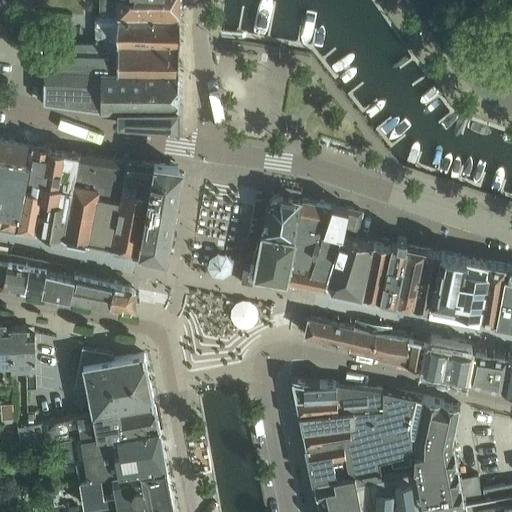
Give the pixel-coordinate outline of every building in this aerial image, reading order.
[(21,0),(21,3),(27,10),(37,10),(43,5),(42,0),(21,0)] [(170,0),(109,0),(109,10),(98,10),(97,16),(178,17),(178,0),(170,0)] [(95,26),(95,41),(178,42),(178,17),(97,16),(97,26),(95,26)] [(50,27),(49,36),(68,37),(68,28),(50,27)] [(50,42),(50,69),(116,72),(178,74),(178,42),(95,41),(50,42)] [(42,103),(53,103),(101,105),(101,109),(178,109),(178,74),(116,72),(50,69),(44,69),(42,103)] [(178,129),(178,114),(178,109),(101,109),(101,116),(118,117),(118,123),(178,129)] [(0,221),(17,225),(31,143),(0,136),(0,221)] [(31,143),(17,225),(33,229),(47,147),(31,143)] [(47,147),(33,229),(64,235),(72,189),(72,183),(77,153),(47,147)] [(72,189),(64,235),(111,245),(127,160),(106,158),(77,153),(72,183),(72,189)] [(127,160),(111,245),(137,250),(153,163),(127,160)] [(153,163),(137,250),(165,256),(173,204),(177,204),(179,197),(181,197),(182,174),(176,174),(177,167),(158,163),(153,163)] [(266,206),(262,235),(266,236),(266,231),(294,236),(301,199),(301,198),(279,193),(273,197),(268,202),(266,206)] [(328,288),(379,299),(390,245),(388,244),(373,241),(342,234),(343,229),(348,207),(332,203),(332,205),(302,199),(294,236),(287,279),(287,280),(328,288)] [(284,290),(285,283),(286,280),(287,280),(287,279),(294,236),(266,231),(266,236),(262,235),(258,255),(248,253),(243,282),(284,290)] [(390,245),(379,299),(395,302),(408,244),(405,244),(407,237),(398,235),(397,241),(391,241),(390,245)] [(408,244),(395,302),(412,305),(424,248),(408,244)] [(424,248),(412,305),(428,309),(440,251),(424,248)] [(223,250),(214,249),(208,254),(206,262),(211,269),(219,270),(226,266),(227,258),(223,250)] [(440,251),(428,309),(455,314),(477,318),(487,261),(465,256),(440,251)] [(41,286),(45,266),(7,258),(3,278),(41,286)] [(487,261),(477,318),(494,321),(505,264),(487,261)] [(511,265),(505,264),(494,321),(511,324),(511,322),(511,265)] [(45,266),(41,286),(70,292),(74,272),(45,266)] [(74,272),(70,292),(82,294),(110,300),(113,280),(74,272)] [(113,280),(110,300),(135,306),(134,287),(130,284),(113,280)] [(304,334),(306,334),(350,342),(354,325),(308,316),(304,334)] [(0,361),(4,361),(3,376),(3,384),(13,384),(13,371),(13,367),(12,367),(11,326),(4,326),(4,321),(0,320),(0,361)] [(354,325),(350,342),(363,345),(362,349),(386,356),(391,332),(354,325)] [(13,367),(13,371),(27,370),(27,388),(37,388),(35,331),(27,331),(27,326),(11,326),(12,367),(13,367)] [(391,332),(386,356),(402,361),(404,361),(409,336),(391,332)] [(409,336),(404,361),(423,365),(428,340),(409,336)] [(428,340),(423,365),(444,369),(449,344),(428,340)] [(449,344),(444,369),(444,371),(465,376),(471,348),(449,344)] [(93,412),(68,417),(155,402),(145,352),(114,357),(113,353),(83,347),(76,380),(87,382),(93,412)] [(471,348),(465,376),(502,385),(508,354),(471,347),(471,348)] [(511,354),(508,354),(502,385),(511,388),(511,354)] [(323,383),(293,378),(296,396),(330,393),(333,381),(323,381),(323,383)] [(330,393),(296,396),(299,412),(367,406),(369,405),(382,405),(382,386),(336,381),(333,381),(330,393)] [(367,406),(299,412),(312,476),(360,467),(381,464),(382,463),(384,468),(412,463),(415,426),(422,396),(382,386),(382,405),(369,405),(367,406)] [(415,426),(412,463),(456,456),(452,436),(460,404),(422,396),(415,426)] [(33,445),(51,441),(88,435),(89,436),(106,433),(107,434),(159,425),(155,402),(68,417),(47,421),(47,420),(29,423),(33,445)] [(76,462),(77,470),(79,478),(88,477),(88,476),(166,462),(159,425),(107,434),(106,433),(89,436),(88,435),(51,441),(52,448),(56,448),(59,461),(79,458),(79,457),(84,456),(84,460),(76,462)] [(363,483),(316,494),(320,511),(425,511),(466,505),(466,499),(464,500),(456,456),(412,463),(384,468),(382,463),(381,464),(360,467),(363,483)] [(79,478),(84,505),(117,499),(119,511),(115,511),(150,511),(156,510),(155,503),(173,500),(166,462),(88,476),(88,477),(79,478)] [(360,467),(312,476),(316,494),(363,483),(360,467)] [(511,511),(511,481),(481,487),(484,496),(466,499),(466,505),(467,511),(466,511),(511,511)] [(175,511),(173,500),(155,503),(156,510),(150,511),(175,511)]
